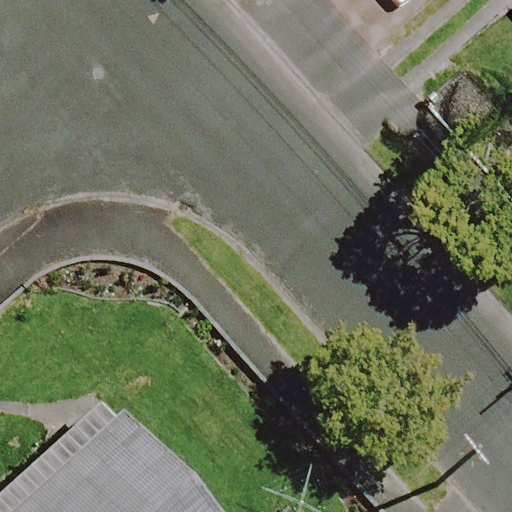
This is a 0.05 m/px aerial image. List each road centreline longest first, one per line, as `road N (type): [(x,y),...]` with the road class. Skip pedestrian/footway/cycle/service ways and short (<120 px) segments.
road 1 (residential): [(136,34),(511,456)]
road 2 (residential): [(136,34),(0,155)]
